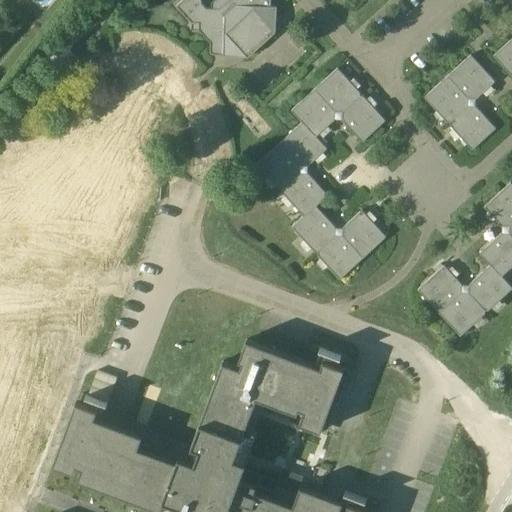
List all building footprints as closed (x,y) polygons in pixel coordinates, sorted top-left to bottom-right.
[(180,0),(177,3),(192,21),(192,27),(199,27),(210,40),(210,50),(213,52),(223,52),(223,54),(248,54),(275,30),(276,4),(270,4),(270,0),(211,0),(211,7),(206,6),(201,1),(201,0),(180,0)] [(511,36),(494,53),(511,73),(511,36)] [(447,74),(468,96),(476,97),(495,79),(471,53),(447,74)] [(337,66),(315,87),(335,109),(342,110),(360,93),(360,90),(337,66)] [(447,74),(424,95),(447,119),(450,120),(467,103),(468,96),(447,74)] [(292,107),(302,120),(316,134),(335,117),(335,109),(315,87),(292,107)] [(363,93),(360,93),(342,110),(342,117),(362,138),(385,118),(363,93)] [(100,95),(5,367),(18,372),(7,404),(42,416),(75,323),(79,324),(87,300),(77,296),(115,187),(111,185),(116,168),(115,168),(131,122),(148,128),(157,103),(134,95),(131,105),(100,95)] [(475,104),(467,103),(450,120),(449,123),(472,147),(496,125),(475,104)] [(302,120),(280,141),(300,163),(308,163),(327,146),(316,134),(302,120)] [(282,187),(300,170),(300,163),(280,141),(256,162),(279,187),(282,187)] [(300,170),(282,187),(281,189),(304,213),(315,204),(327,192),(307,171),(300,170)] [(509,223),(511,220),(511,181),(510,180),(484,204),(502,223),(509,223)] [(316,250),(335,233),(335,225),(315,204),(304,213),(292,224),(316,250)] [(342,233),(362,255),(385,234),(362,208),(342,226),(342,233)] [(490,262),(502,274),(511,263),(511,234),(509,231),(501,231),(479,250),(490,262)] [(335,233),(316,250),(339,275),(362,255),(342,233),(335,233)] [(468,290),(485,308),(488,308),(511,285),(511,284),(502,274),(490,262),(468,282),(468,290)] [(444,263),(418,287),(439,310),(461,290),(461,282),(444,263)] [(485,308),(468,290),(461,290),(439,310),(460,333),(485,311),(485,308)] [(367,511),(369,509),(347,501),(345,507),(340,505),(342,498),(300,483),(293,501),(255,487),(256,482),(239,476),(257,428),(245,424),(256,394),(297,409),(298,404),(304,406),(299,419),(320,427),(344,365),(322,357),(320,364),(246,336),(238,357),(242,359),(240,364),(223,357),(191,442),(76,399),(53,461),(74,469),(76,462),(82,464),(78,474),(176,511),(175,511),(367,511)] [(0,475),(10,479),(20,448),(32,447),(29,425),(0,416),(0,475)]
